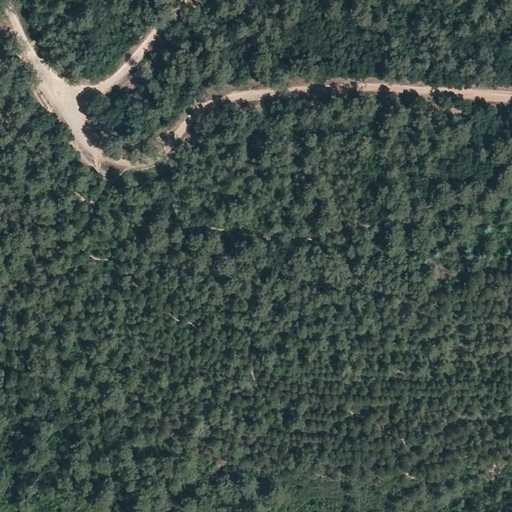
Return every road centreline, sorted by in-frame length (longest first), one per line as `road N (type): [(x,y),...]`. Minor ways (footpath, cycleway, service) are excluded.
road 1 (track): [(58,92),(93,147),(142,162),(223,98),(380,86),(511,99)]
road 2 (track): [(186,0),(140,62),(112,84),(58,92)]
